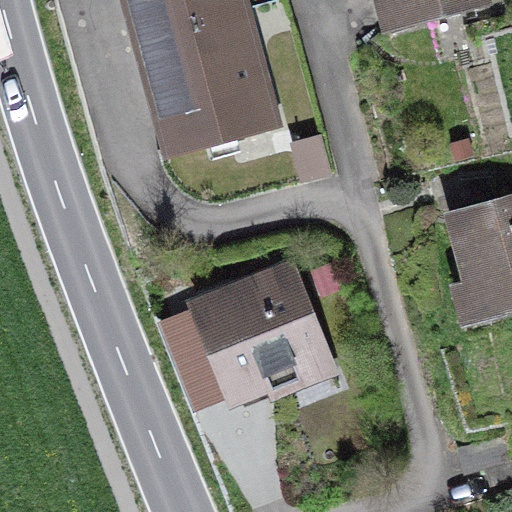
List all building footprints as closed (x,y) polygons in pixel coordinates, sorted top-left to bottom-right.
[(121,0),(131,37),(245,9),(242,0),(121,0)] [(487,6),(485,0),(388,0),(395,27),(487,6)] [(275,126),(245,9),(131,37),(161,155),(275,126)] [(511,315),(511,201),(443,218),(470,326),(511,315)] [(333,376),(292,267),(185,307),(226,416),(333,376)] [(511,447),(509,437),(456,450),(462,476),(511,464),(511,447)]
